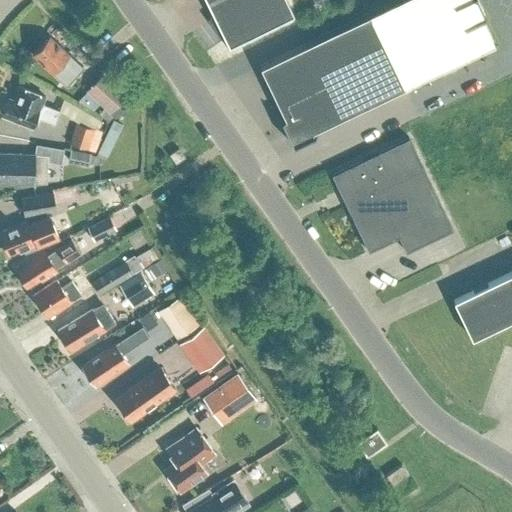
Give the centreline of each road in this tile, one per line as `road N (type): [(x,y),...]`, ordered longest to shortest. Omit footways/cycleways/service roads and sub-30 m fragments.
road 1 (unclassified): [(511,469),(434,419),(396,377),(129,0)]
road 2 (unknown): [(252,174),(492,59),(506,42),(498,0)]
road 3 (residential): [(115,511),(0,348)]
road 4 (unknown): [(368,0),(189,84)]
